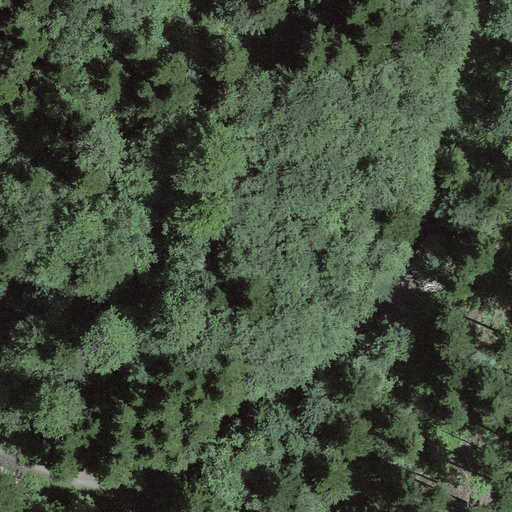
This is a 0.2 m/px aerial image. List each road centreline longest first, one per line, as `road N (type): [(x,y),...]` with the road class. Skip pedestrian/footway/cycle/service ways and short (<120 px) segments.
road 1 (track): [(481,0),(451,61),(412,237),(388,283),(170,474),(116,484),(0,446)]
road 2 (track): [(0,325),(105,296),(143,272),(232,0)]
